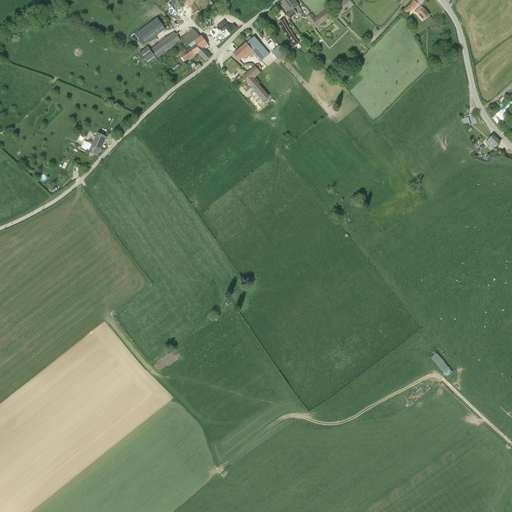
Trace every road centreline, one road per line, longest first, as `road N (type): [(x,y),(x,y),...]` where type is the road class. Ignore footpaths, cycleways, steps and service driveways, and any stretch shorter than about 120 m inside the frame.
road 1 (unclassified): [(0,229),(80,181),(166,94),(279,0)]
road 2 (unclassified): [(511,148),(479,110),(456,22),(439,0)]
